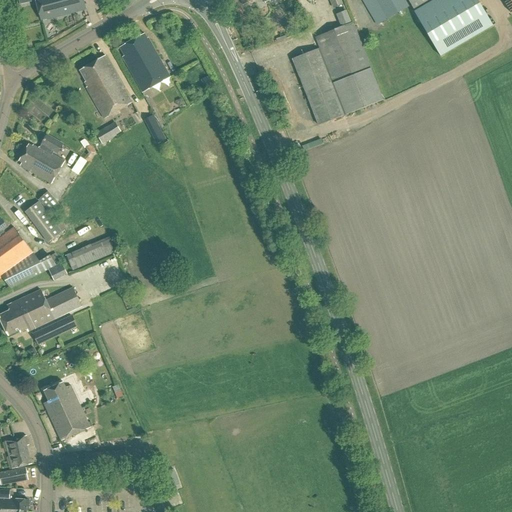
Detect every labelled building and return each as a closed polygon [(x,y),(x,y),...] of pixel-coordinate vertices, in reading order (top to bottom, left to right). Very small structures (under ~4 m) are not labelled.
[(83,0),(35,0),(41,21),(47,19),(48,20),(86,10),(83,0)] [(332,14),(342,12),(339,0),(330,2),(332,14)] [(376,0),(388,19),(398,13),(402,11),(407,8),(409,7),(405,0),(376,0)] [(408,0),(415,12),(435,0),(408,0)] [(477,0),(458,0),(420,22),(440,57),(493,26),(477,0)] [(319,49),(315,50),(292,59),(318,126),(384,100),(371,68),(354,24),(315,39),(319,49)] [(147,39),(144,34),(120,47),(124,56),(122,57),(143,93),(171,77),(148,38),(147,39)] [(132,103),(105,56),(80,70),(87,82),(85,82),(88,87),(87,88),(105,119),(132,103)] [(201,80),(206,91),(212,88),(207,77),(201,80)] [(157,141),(166,136),(153,115),(145,121),(157,141)] [(417,115),(405,117),(407,124),(418,122),(417,115)] [(103,144),(116,136),(110,125),(96,133),(103,144)] [(375,131),(354,141),(357,148),(378,137),(375,131)] [(42,145),(40,148),(39,147),(38,149),(33,146),(32,147),(28,145),(19,161),(24,164),(22,167),(51,185),(64,162),(51,154),(52,152),(57,154),(62,145),(46,136),(41,145),(42,145)] [(74,167),(81,171),(87,162),(81,158),(74,167)] [(60,204),(49,191),(39,200),(50,212),(60,204)] [(48,243),(63,232),(66,230),(59,221),(56,224),(40,202),(26,212),(48,243)] [(114,214),(119,229),(129,226),(124,211),(114,214)] [(0,277),(2,276),(11,289),(50,269),(61,264),(56,253),(40,261),(14,227),(6,233),(4,231),(8,228),(2,219),(0,220),(0,277)] [(117,253),(112,240),(74,255),(73,253),(67,255),(73,271),(117,253)] [(54,281),(58,279),(67,274),(62,264),(53,269),(49,271),(54,281)] [(82,306),(73,288),(46,300),(41,290),(10,305),(10,306),(10,311),(0,315),(0,318),(8,336),(19,330),(20,332),(27,329),(28,332),(54,319),(82,306)] [(73,315),(53,325),(58,336),(78,327),(73,315)] [(53,325),(33,334),(38,346),(58,336),(53,325)] [(64,388),(62,382),(43,391),(48,402),(43,404),(60,442),(89,428),(69,386),(64,388)] [(29,446),(26,436),(6,441),(13,469),(32,464),(27,446),(29,446)] [(87,472),(127,468),(126,451),(85,454),(87,472)] [(0,473),(0,480),(1,486),(29,480),(26,469),(0,473)] [(164,484),(166,484),(177,479),(174,469),(162,474),(160,474),(164,484)] [(0,510),(25,511),(28,511),(29,501),(10,500),(10,491),(0,490),(0,499),(0,507),(0,510)]
